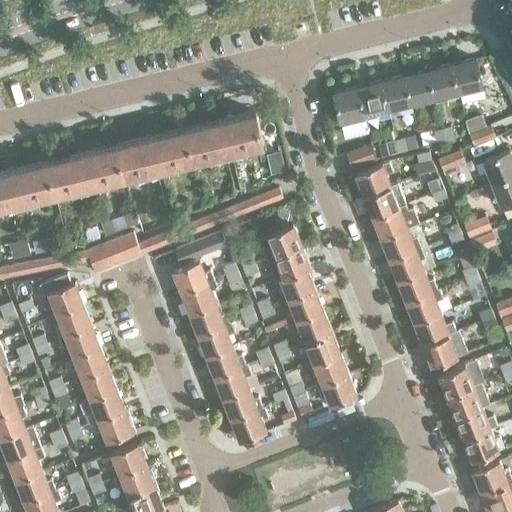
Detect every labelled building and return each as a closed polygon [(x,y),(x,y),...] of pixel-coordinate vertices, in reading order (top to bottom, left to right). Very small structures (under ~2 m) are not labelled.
[(452,64),(459,91),(483,86),(476,58),(452,64)] [(436,100),(448,98),(447,94),(459,91),(452,64),(429,69),(435,97),(436,100)] [(435,97),(429,69),(406,75),(412,102),(435,97)] [(390,113),(401,111),(400,105),(412,102),(406,75),(383,80),(389,108),(390,113)] [(366,117),(374,115),(373,112),(389,108),(383,80),(359,86),(366,113),(365,114),(366,117)] [(342,122),(350,120),(350,117),(365,114),(366,113),(359,86),(335,91),(342,122)] [(226,117),(221,118),(229,151),(263,143),(256,111),(232,116),(233,118),(227,119),(226,117)] [(491,122),(487,124),(482,112),(466,118),(469,131),(474,143),(496,134),(491,122)] [(194,159),(208,156),(229,151),(221,118),(216,119),(216,121),(209,123),(209,122),(186,127),(194,159)] [(443,126),(446,139),(455,137),(452,124),(443,126)] [(437,141),(446,139),(443,126),(434,129),(437,141)] [(194,159),(186,127),(164,133),(164,134),(157,136),(157,133),(152,134),(160,168),(194,159)] [(396,138),(399,150),(419,146),(415,133),(396,138)] [(160,168),(152,134),(147,136),(147,138),(141,139),(140,138),(118,144),(125,176),(160,168)] [(381,155),(399,150),(396,138),(378,142),(381,155)] [(370,143),(348,151),(353,165),(375,158),(370,143)] [(88,150),(83,151),(90,184),(125,176),(118,144),(95,149),(95,150),(88,152),(88,150)] [(445,172),(456,167),(455,164),(465,160),(460,147),(439,156),(445,172)] [(418,174),(436,166),(432,157),(429,149),(417,152),(419,160),(414,161),(418,174)] [(90,184),(83,151),(78,152),(78,154),(71,156),(71,155),(47,160),(55,192),(90,184)] [(494,184),(511,176),(511,153),(511,151),(485,161),(489,171),(483,174),(487,184),(489,184),(489,185),(494,184)] [(366,194),(392,184),(387,171),(394,169),(390,159),(357,172),(366,194)] [(55,192),(47,160),(24,166),(24,167),(18,169),(18,166),(13,167),(21,200),(55,192)] [(0,205),(21,200),(13,167),(8,168),(9,171),(1,172),(1,171),(0,171),(0,205)] [(503,206),(511,202),(511,176),(494,184),(489,185),(492,194),(497,192),(503,206)] [(442,179),(429,184),(432,192),(445,187),(442,179)] [(374,215),(406,202),(402,191),(396,194),(392,184),(366,194),(374,215)] [(268,190),(272,200),(283,195),(279,185),(268,190)] [(445,187),(432,192),(435,200),(448,195),(445,187)] [(261,204),(272,200),(268,190),(257,194),(261,204)] [(251,208),(261,204),(257,194),(247,198),(251,208)] [(236,202),(240,213),(251,208),(247,198),(236,202)] [(229,217),(240,213),(236,202),(225,207),(229,217)] [(406,202),(374,215),(382,236),(409,226),(420,221),(414,205),(409,207),(406,202)] [(258,235),(267,258),(302,243),(286,203),(278,206),(285,224),(258,235)] [(218,221),(229,217),(225,207),(214,211),(218,221)] [(203,215),(207,225),(218,221),(214,211),(203,215)] [(486,214),(465,222),(470,236),(492,227),(491,225),(491,226),(486,214)] [(192,220),(196,230),(207,225),(203,215),(192,220)] [(185,234),(196,230),(192,220),(181,224),(185,234)] [(449,234),(461,229),(458,221),(446,226),(449,234)] [(171,228),(174,238),(185,234),(181,224),(171,228)] [(413,235),(409,226),(382,236),(391,257),(421,245),(417,234),(413,235)] [(492,227),(470,236),(471,239),(476,250),(497,241),(492,230),(492,229),(492,227)] [(160,232),(164,243),(174,238),(171,228),(160,232)] [(122,234),(131,256),(142,251),(138,241),(133,229),(122,234)] [(461,229),(449,234),(452,242),(464,237),(461,229)] [(153,247),(164,243),(160,232),(149,237),(153,247)] [(119,260),(131,256),(122,234),(110,238),(119,260)] [(142,251),(153,247),(149,237),(138,241),(142,251)] [(28,238),(9,242),(12,257),(31,253),(28,238)] [(99,243),(108,265),(119,260),(110,238),(99,243)] [(187,243),(192,256),(203,251),(198,238),(187,243)] [(476,250),(471,239),(466,241),(470,251),(461,255),(465,266),(474,263),(480,261),(476,250)] [(96,269),(107,265),(108,265),(99,243),(88,247),(91,258),(96,269)] [(181,260),(192,256),(187,243),(175,247),(181,260)] [(280,276),(306,266),(310,264),(302,243),(275,254),(267,258),(275,278),(280,276)] [(399,278),(425,267),(421,257),(426,255),(421,245),(391,257),(399,278)] [(75,250),(77,261),(91,258),(88,247),(75,250)] [(65,263),(77,261),(75,250),(63,252),(65,263)] [(53,266),(65,263),(63,252),(51,255),(53,266)] [(243,266),(256,261),(252,252),(240,257),(243,266)] [(38,257),(41,268),(53,266),(51,255),(38,257)] [(26,260),(28,271),(41,268),(38,257),(26,260)] [(205,270),(201,258),(173,268),(182,290),(215,277),(211,267),(205,270)] [(226,273),(238,267),(235,259),(223,264),(226,273)] [(16,273),(28,271),(26,260),(14,262),(16,273)] [(256,261),(243,266),(247,275),(259,270),(256,261)] [(1,265),(4,276),(16,273),(14,262),(1,265)] [(466,276),(478,271),(474,263),(465,266),(462,267),(466,276)] [(289,298),(315,288),(306,266),(280,276),(284,286),(280,287),(285,299),(289,298)] [(238,267),(226,273),(229,281),(242,276),(238,267)] [(429,278),(425,267),(399,278),(407,299),(438,287),(434,276),(429,278)] [(478,271),(466,276),(469,285),(481,280),(478,271)] [(219,287),(215,277),(182,290),(190,311),(217,301),(213,289),(219,287)] [(85,301),(76,279),(44,292),(49,303),(53,301),(58,312),(85,301)] [(415,320),(442,309),(438,299),(444,296),(440,286),(438,287),(407,299),(415,320)] [(324,308),(315,288),(289,298),(285,299),(289,309),(293,307),(297,319),(324,308)] [(511,294),(496,301),(500,313),(511,308),(511,294)] [(260,308),(272,303),(269,295),(256,300),(260,308)] [(35,305),(31,296),(18,301),(22,311),(35,305)] [(0,305),(2,312),(15,307),(12,299),(0,303),(0,305)] [(66,333),(93,322),(85,301),(58,312),(62,323),(56,325),(59,335),(66,333)] [(221,310),(217,301),(190,311),(198,332),(226,322),(230,320),(226,308),(221,310)] [(242,315),(255,310),(252,302),(239,307),(242,315)] [(272,303),(260,308),(263,317),(276,312),(272,303)] [(482,319),(494,314),(491,305),(479,310),(482,319)] [(15,307),(2,312),(6,321),(18,316),(15,307)] [(301,341),(306,340),(306,339),(332,329),(324,308),(297,319),(301,328),(297,330),(301,341)] [(511,308),(500,313),(502,317),(511,312),(511,308)] [(450,330),(442,309),(415,320),(424,341),(450,330)] [(255,310),(242,315),(246,323),(258,319),(255,310)] [(511,326),(511,312),(502,317),(506,329),(511,326)] [(494,314),(482,319),(486,327),(498,322),(494,314)] [(288,315),(265,325),(267,330),(290,321),(288,315)] [(207,354),(234,343),(229,332),(236,329),(232,319),(230,320),(226,322),(198,332),(207,354)] [(101,344),(93,322),(66,333),(59,335),(63,345),(70,343),(74,354),(101,344)] [(462,337),(458,328),(450,331),(450,330),(424,341),(432,363),(459,352),(454,340),(462,337)] [(340,350),(332,329),(306,339),(306,340),(314,360),(340,350)] [(35,345),(48,340),(45,331),(32,336),(35,345)] [(276,351),(289,346),(286,337),(273,342),(276,351)] [(48,340),(35,345),(38,353),(51,348),(48,340)] [(19,355),(32,350),(28,341),(16,346),(19,355)] [(238,353),(234,343),(207,354),(215,375),(242,364),(246,361),(243,352),(238,353)] [(76,378),(82,375),(109,365),(101,344),(74,354),(78,365),(72,368),(76,378)] [(259,358),(272,353),(268,344),(256,349),(259,358)] [(289,346),(276,351),(280,359),(292,354),(289,346)] [(0,350),(0,362),(1,362),(7,361),(8,360),(4,349),(0,350)] [(32,350),(19,355),(23,364),(35,359),(32,350)] [(318,383),(322,381),(349,371),(340,350),(314,360),(318,371),(314,372),(318,383)] [(272,353),(259,358),(262,366),(275,361),(272,353)] [(450,393),(476,382),(471,371),(477,369),(472,358),(441,371),(450,393)] [(503,371),(511,367),(511,358),(500,363),(503,371)] [(0,387),(10,383),(6,373),(11,371),(7,361),(1,362),(0,362),(0,387)] [(223,396),(250,385),(246,374),(252,372),(248,361),(246,361),(242,364),(215,375),(223,396)] [(109,365),(82,375),(76,378),(80,388),(86,385),(91,396),(118,386),(109,365)] [(297,367),(285,372),(288,381),(300,377),(297,367)] [(511,383),(511,367),(503,371),(506,380),(508,379),(510,384),(511,383)] [(331,403),(357,392),(349,371),(322,381),(318,383),(322,395),(327,393),(331,403)] [(52,387),(65,382),(62,374),(49,378),(52,387)] [(458,413),(484,403),(480,392),(485,390),(481,379),(476,382),(450,393),(458,413)] [(290,385),(293,394),(306,389),(302,380),(290,385)] [(65,382),(52,387),(55,395),(68,391),(65,382)] [(14,395),(10,383),(0,387),(0,411),(18,404),(23,403),(25,402),(21,392),(14,395)] [(36,397),(48,392),(45,384),(32,389),(36,397)] [(255,396),(250,385),(223,396),(231,417),(259,406),(263,405),(259,394),(255,396)] [(93,421),(99,418),(99,417),(126,407),(118,386),(91,396),(95,408),(89,410),(93,421)] [(283,398),(288,396),(288,395),(285,387),(272,391),(276,400),(283,398)] [(48,392),(36,397),(39,406),(52,401),(48,392)] [(293,409),(288,396),(283,398),(288,411),(293,409)] [(299,406),(302,415),(314,411),(310,402),(299,406)] [(27,413),(23,403),(18,404),(0,411),(0,433),(1,436),(26,425),(22,415),(27,413)] [(489,415),(484,403),(458,413),(466,434),(492,424),(493,425),(498,423),(494,412),(489,415)] [(240,439),(267,428),(263,417),(269,415),(265,404),(263,405),(259,406),(231,417),(240,439)] [(135,429),(126,407),(99,417),(99,418),(93,421),(97,430),(103,428),(107,439),(103,441),(105,444),(109,442),(108,439),(135,429)] [(293,409),(288,411),(281,413),(285,422),(296,418),(293,409)] [(69,429),(81,425),(78,416),(65,421),(69,429)] [(497,435),(493,425),(492,424),(466,434),(475,456),(501,446),(504,445),(500,434),(497,435)] [(31,436),(26,425),(1,436),(9,456),(40,444),(35,434),(31,436)] [(81,425),(69,429),(72,438),(85,433),(81,425)] [(53,440),(65,435),(62,426),(49,431),(53,440)] [(65,435),(53,440),(56,448),(69,443),(65,435)] [(121,473),(147,462),(139,440),(112,451),(116,461),(111,463),(115,474),(116,475),(121,473)] [(18,477),(43,467),(39,457),(45,454),(41,444),(40,444),(9,456),(18,477)] [(505,468),(500,457),(474,467),(483,489),(509,479),(511,477),(511,475),(509,467),(505,468)] [(156,483),(147,462),(121,473),(116,475),(115,474),(114,474),(118,485),(124,482),(129,494),(156,483)] [(43,467),(18,477),(26,499),(56,487),(52,476),(48,478),(43,467)] [(73,490),(85,485),(78,468),(66,473),(73,490)] [(90,484),(103,479),(99,470),(87,475),(90,484)] [(491,510),(511,502),(511,477),(509,479),(483,489),(491,510)] [(103,479),(90,484),(94,493),(106,488),(103,479)] [(130,511),(144,511),(164,504),(156,483),(129,494),(133,504),(128,506),(130,511)] [(58,486),(56,487),(26,499),(31,511),(56,511),(60,510),(56,499),(62,496),(58,486)] [(404,511),(399,497),(372,507),(373,511),(404,511)] [(511,511),(511,502),(491,510),(491,511),(511,511)]
